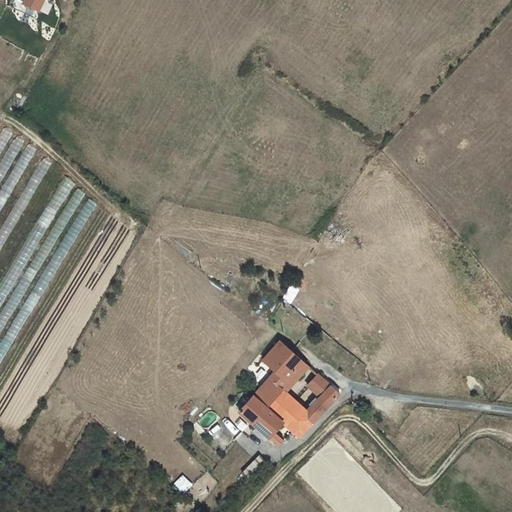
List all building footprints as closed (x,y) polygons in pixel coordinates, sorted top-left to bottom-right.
[(40,0),(22,0),(22,1),(36,8),(40,0)] [(0,134),(0,153),(12,133),(4,128),(0,134)] [(0,165),(0,182),(25,141),(17,137),(0,165)] [(0,192),(0,211),(37,149),(29,145),(0,192)] [(0,230),(0,250),(53,161),(45,156),(0,230)] [(0,308),(75,184),(66,178),(0,286),(0,308)] [(0,336),(86,194),(78,188),(0,317),(0,336)] [(0,366),(98,204),(89,199),(0,345),(0,366)] [(295,281),(290,288),(296,294),(302,286),(295,281)] [(290,288),(284,297),(290,303),(296,294),(290,288)] [(268,378),(285,392),(299,376),(303,379),(313,366),(280,338),(261,362),(273,372),(268,378)] [(285,392),(288,394),(303,379),(299,376),(285,392)] [(312,423),(339,394),(320,377),(310,387),(320,396),(307,410),(303,415),(312,423)] [(268,378),(251,397),(282,423),(299,438),(312,423),(303,415),(307,410),(288,394),(285,392),(268,378)] [(282,423),(251,397),(238,413),(269,438),(270,437),(273,433),(282,423)] [(273,433),(270,437),(277,443),(280,439),(273,433)] [(172,483),(179,494),(192,486),(185,475),(172,483)]
